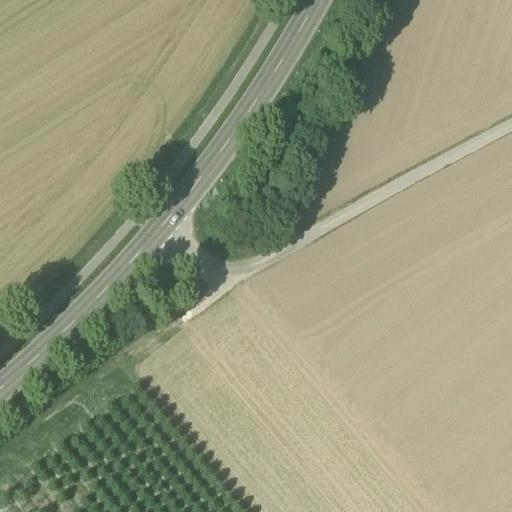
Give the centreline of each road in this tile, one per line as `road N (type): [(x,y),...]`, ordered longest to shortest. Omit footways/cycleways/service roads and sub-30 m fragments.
road 1 (tertiary): [(0,388),(159,231),(316,0)]
road 2 (track): [(135,221),(198,265),(233,275),(511,125)]
